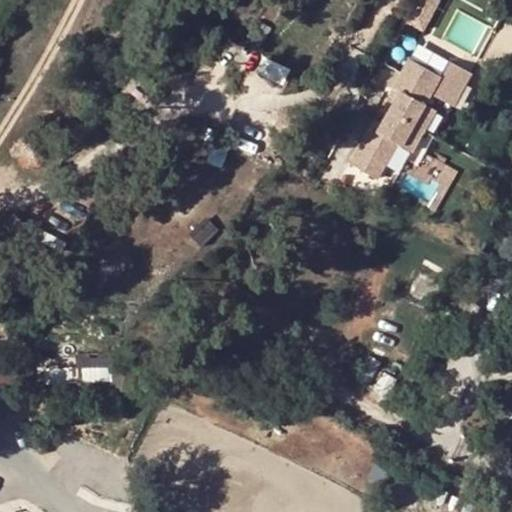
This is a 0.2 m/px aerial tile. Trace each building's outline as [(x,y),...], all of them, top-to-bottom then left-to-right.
[(366,195),(386,159),(400,167),(412,146),(424,125),(413,119),(419,109),(440,121),(459,88),(437,76),(428,91),(398,74),(388,92),(382,103),(388,107),(384,115),(370,139),(366,147),(360,144),(340,180),(366,195)] [(388,107),(382,103),(378,111),(384,115),(388,107)] [(370,139),(364,136),(360,144),(366,147),(370,139)] [(26,363),(0,364),(0,394),(27,394),(26,363)] [(82,384),(80,364),(46,367),(47,386),(82,384)] [(112,379),(111,364),(82,367),(84,383),(112,379)]
